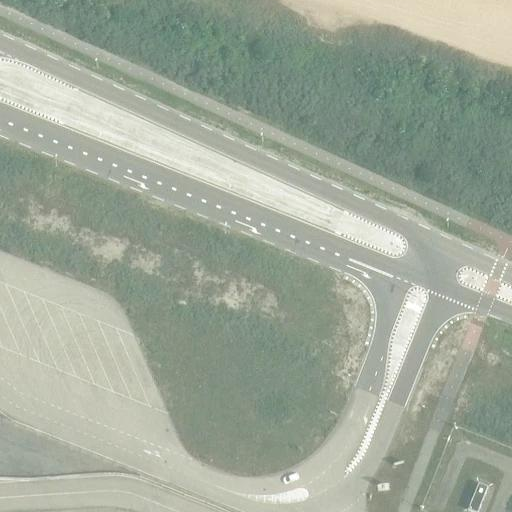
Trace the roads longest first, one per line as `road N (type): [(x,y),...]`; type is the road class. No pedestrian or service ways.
road 1 (secondary): [(511,277),(0,49)]
road 2 (secondary): [(0,112),(511,315)]
